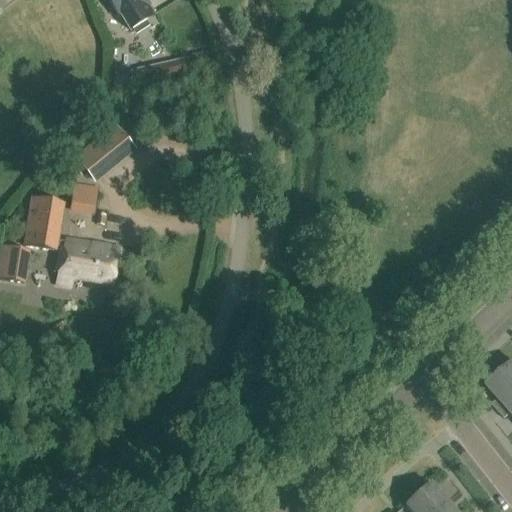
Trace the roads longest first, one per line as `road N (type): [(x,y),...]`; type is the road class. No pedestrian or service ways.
road 1 (unclassified): [(0,496),(90,474),(129,450),(160,426),(208,359),(232,275),(246,152),(242,93),(212,0)]
road 2 (residential): [(281,511),(401,401),(432,392)]
road 3 (residential): [(511,493),(432,392)]
road 4 (residential): [(432,392),(458,344),(511,294)]
